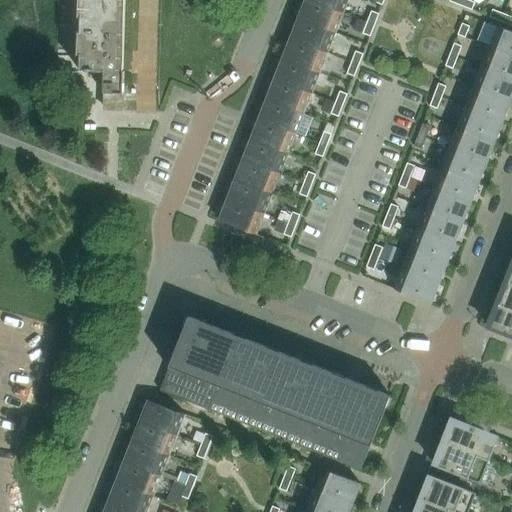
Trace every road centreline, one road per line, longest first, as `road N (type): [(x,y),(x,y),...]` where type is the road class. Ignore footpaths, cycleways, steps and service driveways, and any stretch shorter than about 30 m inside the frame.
road 1 (residential): [(267,0),(235,76),(211,101),(169,204),(165,272)]
road 2 (residential): [(439,359),(207,264),(165,272)]
road 3 (residential): [(165,272),(66,511)]
road 4 (residential): [(439,359),(511,179)]
road 5 (residential): [(379,511),(439,359)]
